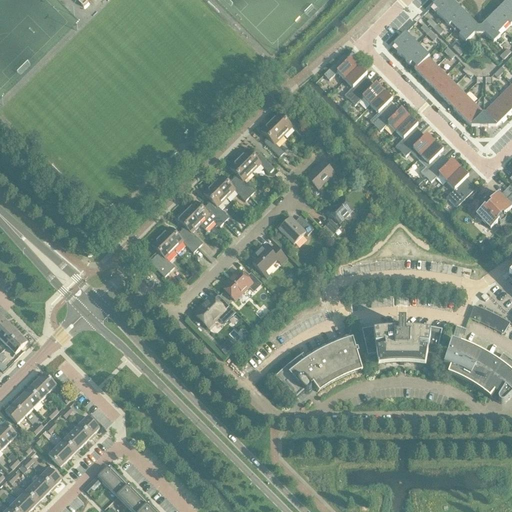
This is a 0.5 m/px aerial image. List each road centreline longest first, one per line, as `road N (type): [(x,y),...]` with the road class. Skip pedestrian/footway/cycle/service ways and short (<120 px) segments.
road 1 (residential): [(489,421),(273,418),(171,317)]
road 2 (secondary): [(305,511),(97,300)]
road 3 (secondary): [(84,313),(286,511)]
road 4 (residential): [(405,0),(367,39),(372,57),(476,162),(489,168),(511,148)]
road 5 (residential): [(171,317),(293,195),(296,174),(312,158)]
road 6 (secondary): [(97,300),(0,212)]
road 7 (secondary): [(0,221),(84,313)]
